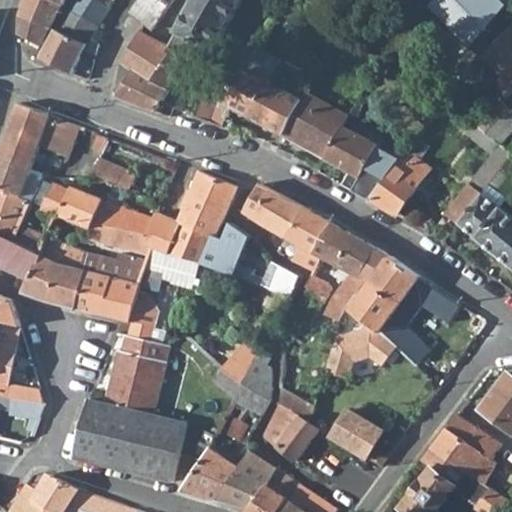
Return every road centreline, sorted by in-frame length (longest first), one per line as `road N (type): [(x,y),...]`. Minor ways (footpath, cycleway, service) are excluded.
road 1 (residential): [(262,167),(511,315)]
road 2 (residential): [(511,333),(476,360),(370,511)]
road 3 (residential): [(0,278),(24,306),(59,430),(24,465)]
road 4 (residential): [(93,104),(262,167)]
road 5 (residential): [(186,508),(51,462),(24,465)]
road 6 (residential): [(255,446),(366,511)]
